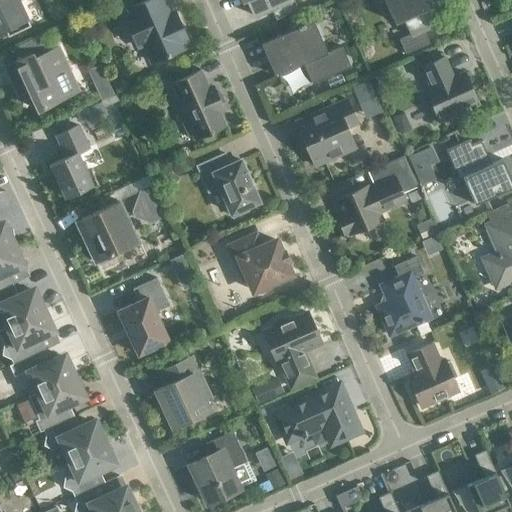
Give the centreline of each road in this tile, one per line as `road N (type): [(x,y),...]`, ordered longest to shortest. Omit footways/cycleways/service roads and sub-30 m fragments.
road 1 (residential): [(406,457),(201,0)]
road 2 (residential): [(177,511),(0,138)]
road 3 (residential): [(285,511),(406,457)]
